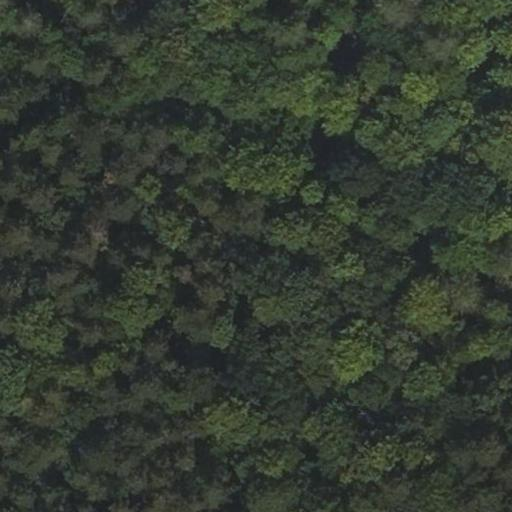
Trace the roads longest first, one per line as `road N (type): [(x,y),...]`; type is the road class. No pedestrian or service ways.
road 1 (track): [(213,511),(351,0)]
road 2 (track): [(0,62),(511,172)]
